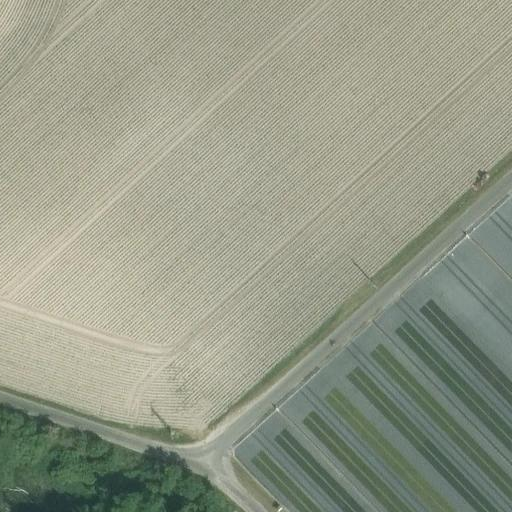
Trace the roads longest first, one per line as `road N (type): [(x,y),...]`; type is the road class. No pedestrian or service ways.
road 1 (unclassified): [(511,176),(203,459)]
road 2 (unclassified): [(203,459),(0,398)]
